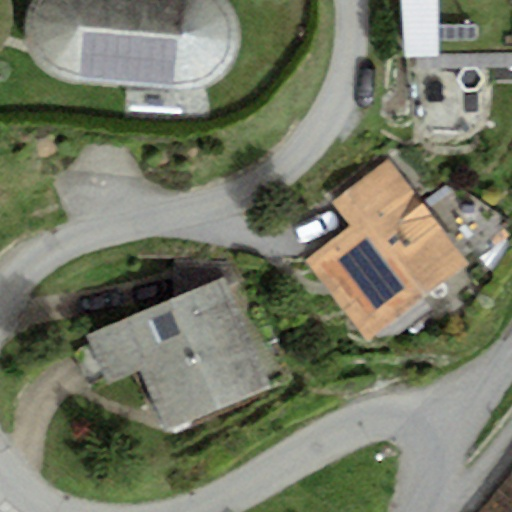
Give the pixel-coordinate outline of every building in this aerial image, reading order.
[(31,0),(28,5),(21,34),(29,58),(49,79),(80,88),(195,96),(223,81),(236,60),(240,34),(235,16),(224,0),(31,0)] [(437,0),(400,0),(401,58),(439,57),(437,0)] [(445,61),(511,62),(511,49),(470,49),(470,25),(445,24),(445,61)] [(469,268),(387,159),(330,202),(349,228),(306,260),(368,343),(412,311),(469,268)] [(269,388),(225,279),(87,335),(106,383),(140,368),(166,430),(269,388)]
